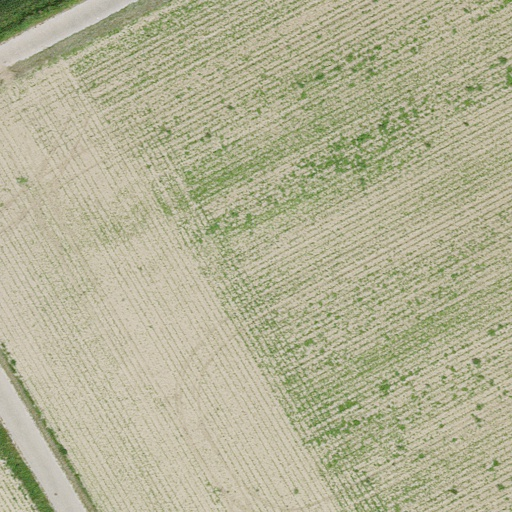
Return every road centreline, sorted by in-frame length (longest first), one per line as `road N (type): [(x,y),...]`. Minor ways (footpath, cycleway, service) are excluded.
road 1 (track): [(0,376),(80,511)]
road 2 (track): [(0,67),(134,0)]
